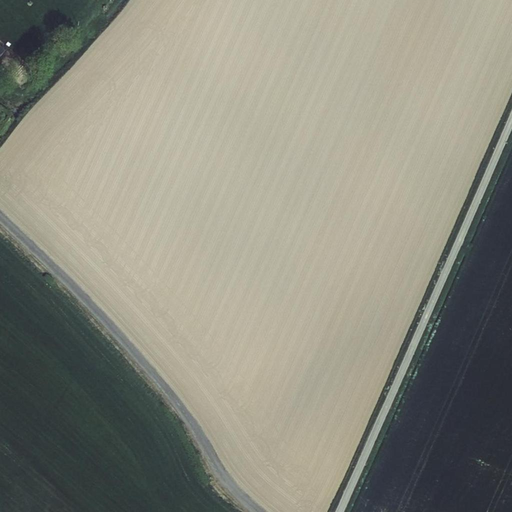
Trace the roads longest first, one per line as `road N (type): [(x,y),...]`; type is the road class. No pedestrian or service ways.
road 1 (unclassified): [(339,511),(511,120)]
road 2 (unclassified): [(257,511),(228,484),(158,382),(0,216)]
